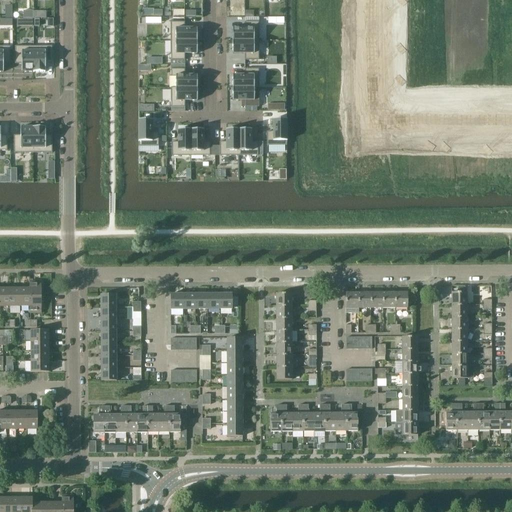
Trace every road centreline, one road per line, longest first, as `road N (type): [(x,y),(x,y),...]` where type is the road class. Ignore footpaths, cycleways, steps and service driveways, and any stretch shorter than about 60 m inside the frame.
road 1 (residential): [(73,277),(511,270)]
road 2 (tertiary): [(199,473),(511,471)]
road 3 (residential): [(511,123),(371,123),(372,0)]
road 4 (residential): [(66,107),(73,277)]
